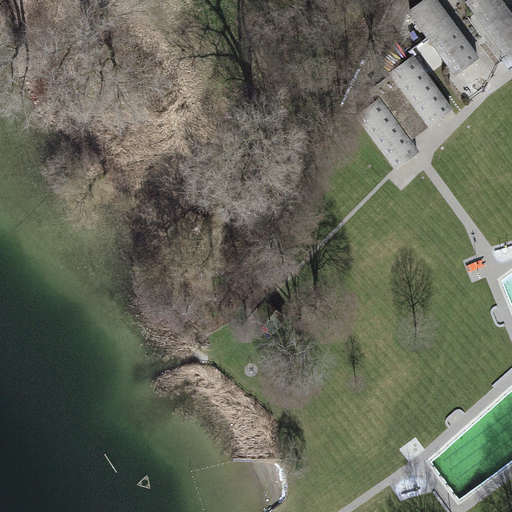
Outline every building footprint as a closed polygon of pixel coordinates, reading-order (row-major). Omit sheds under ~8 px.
[(447,63),(456,75),(481,56),(439,0),(419,0),(407,9),(428,37),(447,63)] [(463,0),(504,54),(511,48),(511,13),(502,0),(463,0)] [(428,126),(453,108),(413,53),(388,71),(428,126)] [(395,168),(420,150),(379,94),(354,112),(395,168)] [(511,247),(497,250),(498,256),(511,252),(511,247)] [(278,318),(259,299),(239,319),(258,338),(278,318)] [(420,479),(400,485),(403,494),(422,488),(420,479)]
